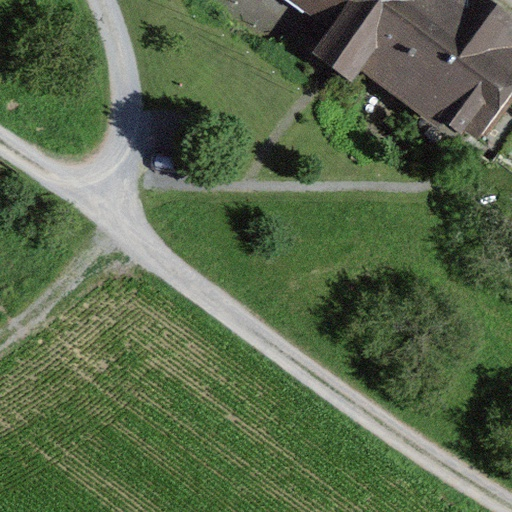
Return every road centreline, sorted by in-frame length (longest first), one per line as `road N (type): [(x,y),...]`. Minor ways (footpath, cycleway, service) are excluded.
road 1 (track): [(511,509),(221,309),(109,215)]
road 2 (track): [(0,337),(47,300),(109,215)]
